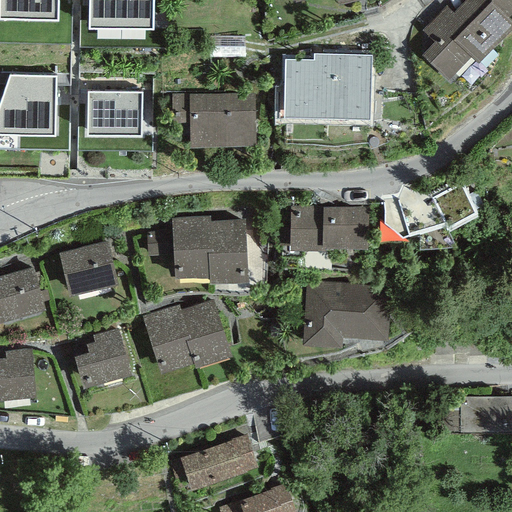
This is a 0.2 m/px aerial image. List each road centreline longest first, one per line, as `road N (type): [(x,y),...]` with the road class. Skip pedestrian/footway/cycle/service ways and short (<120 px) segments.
road 1 (unclassified): [(6,227),(88,199),(182,183),(405,171),(453,147),(511,93)]
road 2 (unclassified): [(511,374),(258,393),(99,447),(0,439)]
